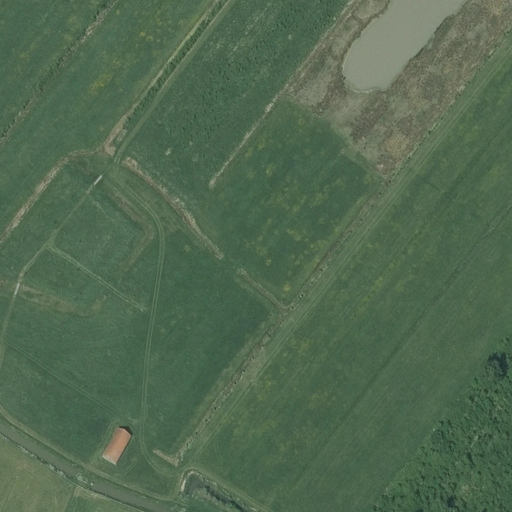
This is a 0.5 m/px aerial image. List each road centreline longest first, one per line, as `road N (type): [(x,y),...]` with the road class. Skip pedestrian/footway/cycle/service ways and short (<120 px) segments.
road 1 (track): [(268,511),(208,472),(162,469),(132,431),(2,335)]
road 2 (track): [(140,439),(137,384),(162,236),(152,213),(114,178),(113,161)]
road 3 (track): [(113,161),(233,0)]
